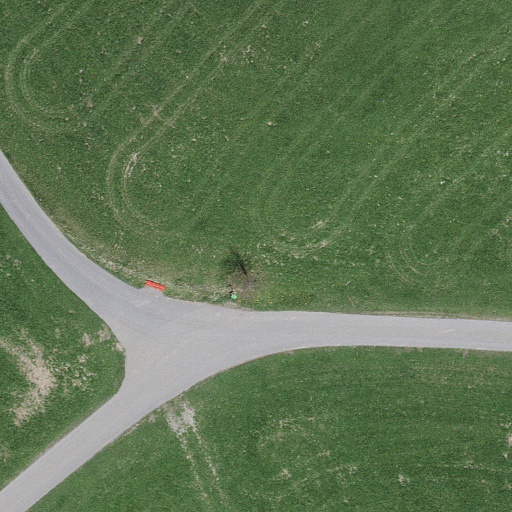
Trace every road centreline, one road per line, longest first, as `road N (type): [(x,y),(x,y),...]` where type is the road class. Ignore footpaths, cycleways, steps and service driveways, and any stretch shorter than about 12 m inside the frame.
road 1 (unclassified): [(511,337),(361,329),(191,336)]
road 2 (unclassified): [(191,336),(159,380),(0,510)]
road 3 (unclassified): [(0,175),(51,256),(134,316),(191,336)]
